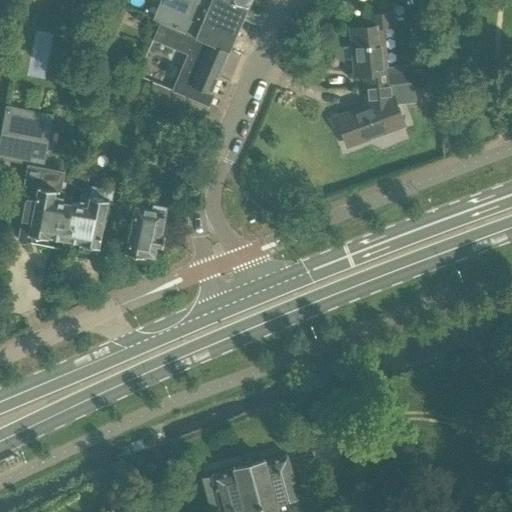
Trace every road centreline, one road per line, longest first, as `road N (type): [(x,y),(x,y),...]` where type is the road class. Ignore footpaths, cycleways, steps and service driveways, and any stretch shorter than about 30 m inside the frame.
road 1 (primary): [(0,442),(225,342),(511,230)]
road 2 (primary): [(511,196),(236,302)]
road 3 (residential): [(221,263),(206,194),(287,0)]
road 4 (track): [(332,511),(311,470),(320,442),(356,424),(509,426)]
road 5 (primary): [(141,341),(0,402)]
